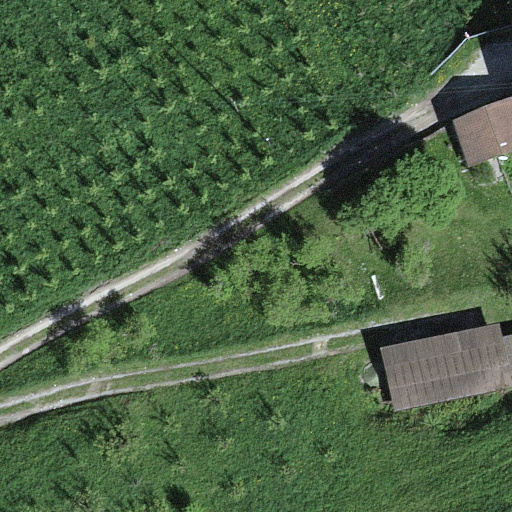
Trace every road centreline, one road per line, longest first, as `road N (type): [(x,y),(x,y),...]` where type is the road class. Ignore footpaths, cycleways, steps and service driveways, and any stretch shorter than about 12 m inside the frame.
road 1 (track): [(511,76),(0,362)]
road 2 (track): [(0,417),(332,346)]
